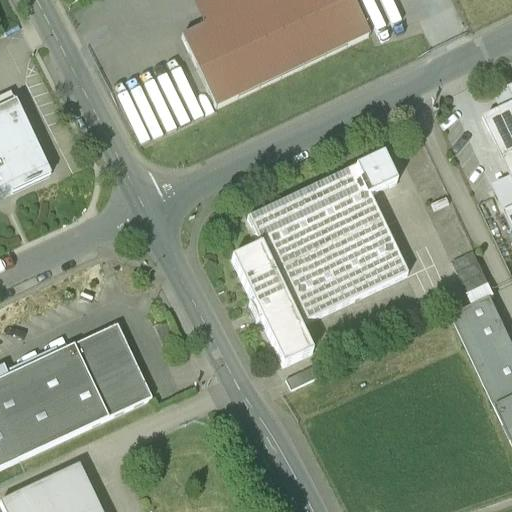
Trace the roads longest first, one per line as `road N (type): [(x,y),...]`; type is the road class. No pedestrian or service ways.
road 1 (unclassified): [(146,211),(511,38)]
road 2 (unclassified): [(146,211),(310,511)]
road 3 (unclassified): [(38,0),(146,211)]
road 4 (unclassified): [(0,280),(146,211)]
